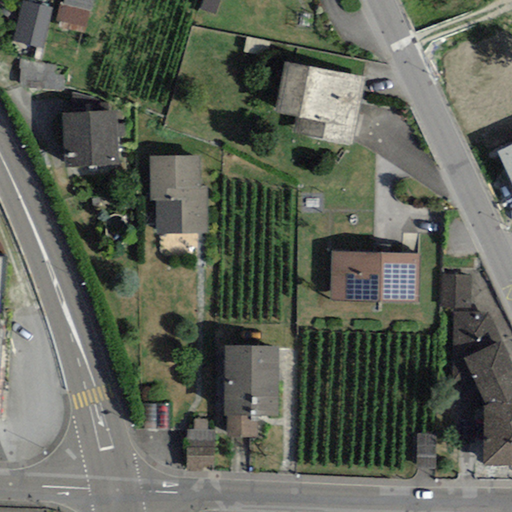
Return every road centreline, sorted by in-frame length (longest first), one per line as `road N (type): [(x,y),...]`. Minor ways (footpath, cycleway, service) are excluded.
road 1 (residential): [(511,502),(117,490)]
road 2 (tertiary): [(117,490),(66,310),(0,154)]
road 3 (residential): [(511,283),(379,0)]
